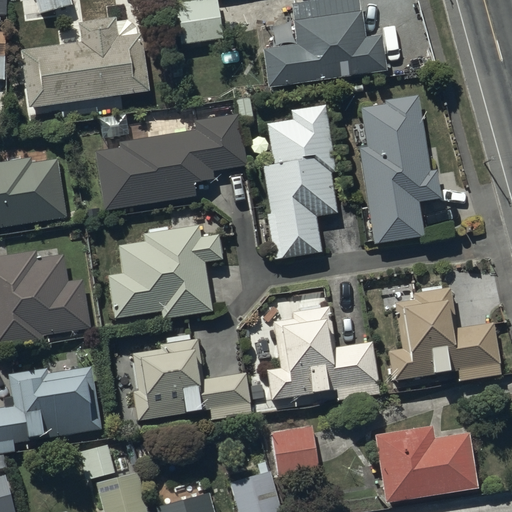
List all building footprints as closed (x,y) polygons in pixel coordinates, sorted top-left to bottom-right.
[(36,0),(39,8),(68,0),(36,0)] [(221,34),(216,0),(175,0),(181,39),(221,34)] [(256,27),(261,61),(378,45),(373,8),(352,11),(350,0),(293,0),(296,22),(256,27)] [(13,36),(22,91),(139,73),(130,16),(110,19),(108,2),(76,7),(79,26),(13,36)] [(354,127),(369,219),(419,211),(414,181),(434,177),(429,145),(424,146),(412,71),(380,76),(381,82),(357,86),(364,126),(354,127)] [(253,140),(270,237),(315,229),(308,189),(328,185),(322,151),(334,149),(326,108),(318,109),(312,78),(288,82),(291,100),(270,104),(276,136),(253,140)] [(92,132),(99,192),(191,181),(189,160),(210,158),(209,150),(237,146),(231,95),(193,100),(195,113),(147,119),(145,102),(111,106),(114,129),(92,132)] [(0,207),(63,198),(55,140),(37,143),(36,137),(0,141),(0,207)] [(111,300),(156,294),(157,302),(211,295),(204,242),(225,239),(221,210),(144,220),(145,227),(118,230),(122,259),(106,260),(111,300)] [(0,322),(85,315),(81,264),(60,266),(58,244),(39,246),(38,235),(0,238),(0,322)] [(458,360),(498,353),(487,294),(456,300),(449,262),(387,274),(398,329),(385,332),(390,362),(456,350),(458,360)] [(332,372),(333,385),(383,378),(375,318),(332,324),(327,287),(290,292),(291,300),(271,303),(277,349),(267,350),(271,381),(332,372)] [(210,400),(250,394),(243,353),(200,360),(193,319),(163,324),(164,332),(132,337),(143,399),(208,388),(210,400)] [(16,418),(95,410),(88,344),(9,352),(13,388),(0,389),(0,430),(17,429),(16,418)] [(372,416),(384,485),(472,470),(462,417),(429,423),(427,413),(403,417),(402,410),(372,416)] [(312,422),(271,428),(277,473),(318,467),(312,422)] [(116,473),(106,440),(78,449),(86,475),(92,473),(103,511),(128,511),(147,507),(135,467),(116,473)] [(283,511),(271,467),(229,478),(238,511),(283,511)] [(4,471),(0,472),(0,511),(4,511),(14,510),(4,471)] [(155,490),(161,511),(213,511),(203,475),(155,490)] [(65,511),(60,497),(30,506),(32,511),(65,511)]
